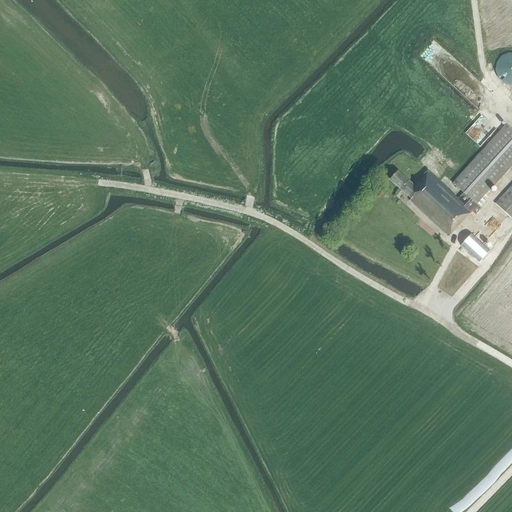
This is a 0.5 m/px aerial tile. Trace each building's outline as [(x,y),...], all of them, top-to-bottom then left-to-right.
[(511,53),(509,53),(508,54),(507,54),(504,55),(502,56),(501,57),(500,58),(499,59),(498,60),(497,61),(497,62),(496,63),(496,64),(495,65),(495,66),(495,68),(495,69),(495,70),(495,71),(495,72),(495,74),(496,75),(496,76),(496,77),(497,78),(498,80),(499,80),(500,82),(501,83),(503,84),(505,85),(506,85),(507,85),(509,86),(511,86),(511,85),(511,53)] [(474,102),(486,101),(484,88),(475,89),(469,90),(470,97),(473,96),(474,102)] [(476,204),(511,165),(511,129),(506,124),(452,183),(463,193),(458,199),(427,171),(413,186),(397,171),(389,180),(410,199),(408,201),(447,237),(471,211),(475,215),(481,209),(476,204)] [(511,218),(511,216),(511,185),(495,204),(511,218)] [(474,235),(465,249),(479,257),(487,243),(474,235)]
